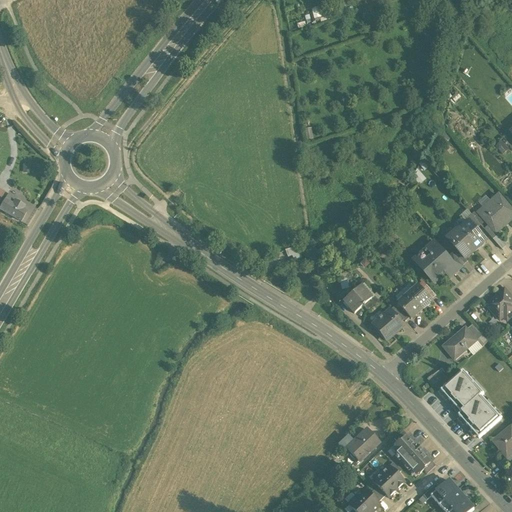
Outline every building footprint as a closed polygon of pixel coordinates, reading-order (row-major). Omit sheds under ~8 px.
[(311,129),(303,131),(305,141),(312,140),(311,129)] [(495,146),(502,155),(508,150),(501,141),(495,146)] [(419,184),(425,179),(419,170),(412,175),(419,184)] [(428,181),(421,187),(427,193),(434,188),(428,181)] [(25,207),(15,202),(17,200),(9,195),(4,201),(9,204),(3,212),(21,222),(26,213),(22,211),(25,207)] [(511,210),(499,195),(490,203),(491,205),(479,216),(489,226),(484,230),(489,236),(494,232),(496,235),(497,234),(511,220),(511,210)] [(471,215),(481,226),(483,224),(474,213),(471,215)] [(470,223),(476,230),(481,226),(471,215),(466,220),(470,224),(470,223)] [(470,224),(466,227),(466,229),(466,230),(461,234),(476,251),(486,242),(476,230),(470,223),(470,224)] [(461,234),(458,231),(448,240),(458,252),(465,260),(466,260),(476,251),(461,234)] [(494,232),(489,236),(493,240),(498,236),(497,234),(496,235),(494,232)] [(498,236),(493,240),(502,249),(507,245),(498,236)] [(449,261),(434,244),(415,261),(433,282),(448,269),(444,265),(449,261)] [(465,260),(458,252),(454,256),(463,266),(463,267),(468,262),(466,260),(465,260)] [(463,266),(454,257),(449,261),(444,265),(448,269),(453,275),(463,266)] [(436,297),(427,286),(422,290),(431,301),(436,297)] [(419,287),(409,296),(421,310),(432,301),(431,301),(422,290),(419,287)] [(360,288),(343,303),(354,315),(363,307),(370,300),(360,288)] [(511,298),(504,290),(486,306),(491,312),(501,312),(504,316),(503,317),(507,321),(511,316),(511,298)] [(409,296),(398,305),(401,308),(410,318),(411,319),(421,310),(409,296)] [(370,300),(363,307),(367,311),(378,302),(374,297),(370,300)] [(410,318),(401,308),(396,312),(404,321),(405,322),(410,318)] [(396,312),(395,310),(390,314),(399,325),(404,321),(396,312)] [(388,312),(380,319),(378,320),(380,323),(375,327),(374,325),(373,326),(386,341),(397,332),(396,330),(401,326),(399,325),(390,314),(388,312)] [(483,337),(472,325),(467,330),(476,342),(483,337)] [(465,329),(443,348),(454,361),(476,342),(467,330),(465,329)] [(432,375),(427,379),(433,386),(438,382),(438,383),(447,376),(441,369),(433,375),(432,375)] [(441,391),(461,414),(481,397),(484,394),(463,372),(441,391)] [(501,419),(481,397),(461,414),(459,417),(479,439),(501,419)] [(511,429),(511,428),(493,442),(506,458),(507,459),(511,454),(511,429)] [(353,442),(346,449),(346,450),(359,463),(380,444),(366,430),(353,442)] [(403,431),(394,439),(397,443),(398,444),(405,437),(407,436),(403,431)] [(348,437),(339,447),(344,452),(346,450),(346,449),(353,442),(348,437)] [(430,464),(419,453),(420,452),(417,447),(415,448),(405,437),(398,444),(397,443),(393,447),(394,448),(393,449),(397,454),(395,455),(411,472),(413,471),(417,475),(418,474),(419,475),(423,471),(423,470),(430,464)] [(511,454),(507,459),(506,458),(499,464),(503,469),(511,461),(511,454)] [(430,464),(423,470),(423,471),(427,475),(435,466),(431,462),(430,464)] [(401,472),(392,463),(388,468),(396,476),(401,472)] [(388,468),(388,467),(380,475),(396,491),(404,484),(396,476),(388,468)] [(396,491),(380,475),(372,483),(377,488),(385,496),(388,499),(396,491)] [(440,489),(431,497),(440,507),(458,491),(449,481),(440,489)] [(431,497),(440,489),(436,484),(423,496),(427,500),(431,497)] [(385,496),(377,488),(373,492),(381,500),(385,496)] [(369,496),(363,490),(355,498),(368,511),(373,511),(379,507),(377,505),(369,496)] [(458,491),(440,507),(444,511),(451,511),(466,500),(458,491)] [(373,492),(369,496),(377,505),(381,500),(373,492)] [(368,511),(355,498),(347,506),(352,511),(353,511),(368,511)] [(466,500),(451,511),(470,511),(474,509),(466,500)]
